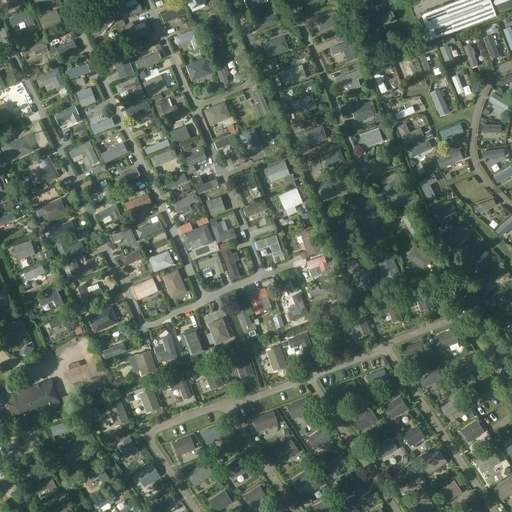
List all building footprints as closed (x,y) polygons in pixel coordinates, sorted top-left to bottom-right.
[(5,12),(26,2),(24,0),(12,0),(13,0),(12,0),(6,0),(8,3),(2,6),(5,12)] [(244,0),(248,9),(268,1),(267,0),(244,0)] [(374,0),(376,5),(377,5),(379,11),(373,13),(378,27),(395,20),(390,7),(387,8),(384,2),(389,0),(374,0)] [(511,0),(458,0),(442,6),(431,11),(440,35),(496,14),(495,13),(511,6),(511,0)] [(117,4),(123,19),(143,11),(140,4),(127,9),(124,1),(117,4)] [(114,21),(113,19),(103,9),(89,23),(99,33),(108,25),(109,26),(114,21)] [(45,31),(61,25),(56,10),(39,17),(45,31)] [(35,24),(29,11),(10,18),(13,25),(26,20),(29,27),(35,24)] [(319,31),(339,24),(335,11),(314,18),(319,31)] [(276,14),(253,23),(256,32),(279,23),(276,14)] [(150,33),(147,26),(136,30),(133,23),(125,26),(132,41),(150,33)] [(431,23),(421,26),(424,40),(434,38),(431,23)] [(197,28),(175,37),(178,45),(191,40),(195,50),(204,47),(197,28)] [(222,43),(219,35),(216,36),(214,31),(206,34),(216,60),(223,58),(219,44),(222,43)] [(498,55),(489,31),(481,34),(491,58),(498,55)] [(508,58),(511,56),(511,39),(510,34),(502,37),(508,58)] [(43,37),(18,48),(22,56),(47,46),(43,37)] [(284,37),(264,44),(268,57),(289,51),(284,37)] [(349,42),(331,49),(333,56),(344,52),(348,62),(356,59),(349,42)] [(448,44),(440,47),(447,63),(454,60),(451,51),(453,50),(451,46),(449,47),(448,44)] [(464,53),(471,75),(479,73),(473,51),(464,53)] [(134,73),(127,54),(113,59),(120,78),(134,73)] [(212,72),(206,59),(187,66),(193,80),(212,72)] [(87,64),(66,71),(69,79),(90,72),(87,64)] [(306,78),(302,65),(280,72),(284,85),(306,78)] [(161,74),(168,71),(166,66),(159,70),(161,74)] [(420,68),(423,79),(429,77),(426,66),(420,68)] [(57,91),(66,87),(58,69),(36,79),(40,87),(53,82),(57,91)] [(362,78),(359,70),(335,79),(337,85),(340,86),(350,82),(352,90),(361,87),(358,79),(362,78)] [(230,86),(226,72),(214,76),(219,90),(230,86)] [(403,72),(397,74),(403,90),(409,88),(403,72)] [(511,73),(499,78),(502,86),(511,82),(511,83),(511,73)] [(167,88),(161,75),(144,82),(150,96),(167,88)] [(145,94),(137,77),(116,86),(119,94),(132,89),(136,98),(145,94)] [(381,82),(375,84),(381,102),(386,100),(381,82)] [(458,84),(452,86),(459,103),(465,101),(466,104),(472,102),(469,94),(463,97),(458,84)] [(95,101),(90,88),(77,93),(82,106),(95,101)] [(440,116),(449,112),(439,89),(430,93),(440,116)] [(270,114),(260,90),(254,93),(258,104),(253,106),(257,116),(263,114),(264,117),(270,114)] [(316,108),(312,95),(292,102),(296,115),(316,108)] [(155,104),(162,120),(180,114),(177,105),(171,107),(168,99),(155,104)] [(230,116),(225,102),(210,108),(205,110),(207,114),(208,114),(212,124),(230,116)] [(372,102),(351,109),(356,122),(376,115),(372,102)] [(505,114),(507,107),(491,102),(489,109),(505,114)] [(125,112),(129,120),(151,111),(148,103),(125,112)] [(6,104),(0,105),(0,122),(11,118),(6,104)] [(74,108),(55,116),(58,123),(70,117),(73,123),(80,120),(74,108)] [(98,125),(92,128),(95,132),(112,126),(110,121),(104,123),(103,120),(96,122),(98,125)] [(420,128),(409,133),(405,124),(397,127),(404,144),(423,136),(420,128)] [(460,124),(440,132),(443,140),(463,132),(460,124)] [(327,139),(322,125),(300,134),(305,147),(327,139)] [(169,134),(175,146),(191,140),(186,128),(169,134)] [(364,148),(383,142),(378,128),(359,135),(364,148)] [(255,129),(239,135),(247,155),(262,149),(255,129)] [(240,150),(234,135),(215,142),(218,149),(230,145),(233,153),(240,150)] [(26,136),(2,148),(6,156),(11,153),(15,160),(34,151),(26,136)] [(92,148),(93,148),(90,142),(68,152),(72,158),(81,154),(82,154),(83,156),(84,157),(87,157),(91,164),(98,161),(92,148)] [(128,153),(124,144),(100,156),(105,165),(128,153)] [(174,149),(151,159),(155,168),(178,158),(174,149)] [(326,171),(336,167),(345,163),(340,149),(320,156),(326,171)] [(459,150),(438,160),(441,168),(450,164),(451,166),(455,164),(454,162),(455,161),(457,162),(460,160),(461,159),(462,158),(461,157),(461,155),(461,153),(459,152),(459,150)] [(409,166),(431,160),(429,151),(407,157),(409,166)] [(48,181),(59,175),(50,157),(43,160),(48,168),(47,168),(45,170),(44,171),(44,173),(44,174),(48,181)] [(295,179),(293,174),(290,175),(285,161),(266,169),(271,182),(285,177),(286,182),(295,179)] [(134,167),(115,176),(119,184),(138,174),(134,167)] [(252,172),(231,180),(234,187),(247,182),(250,190),(258,187),(252,172)] [(419,181),(429,201),(436,197),(430,185),(438,182),(434,174),(419,181)] [(219,186),(216,179),(204,184),(200,175),(194,178),(200,193),(219,186)] [(343,178),(319,188),(324,202),(349,192),(343,178)] [(104,192),(92,198),(95,203),(113,194),(105,180),(100,183),(104,192)] [(395,206),(407,197),(395,180),(383,189),(395,206)] [(166,196),(179,193),(177,185),(164,188),(166,196)] [(297,188),(279,196),(286,210),(303,202),(297,188)] [(31,210),(54,200),(50,192),(28,203),(31,210)] [(195,193),(172,203),(176,211),(199,200),(195,193)] [(129,200),(130,204),(128,205),(130,211),(150,204),(148,197),(137,201),(135,198),(129,200)] [(66,212),(60,199),(37,210),(40,216),(44,215),(46,221),(66,212)] [(210,218),(230,211),(227,203),(214,208),(211,199),(204,201),(210,218)] [(264,200),(243,209),(246,217),(267,209),(264,200)] [(116,203),(99,212),(102,218),(113,213),(114,216),(112,217),(113,220),(115,218),(116,220),(122,217),(116,203)] [(175,211),(177,220),(192,216),(190,207),(175,211)] [(413,237),(421,232),(408,213),(401,218),(413,237)] [(72,221),(48,231),(52,239),(75,229),(72,221)] [(163,228),(160,221),(137,230),(140,237),(163,228)] [(0,228),(0,234),(14,228),(12,223),(0,228)] [(235,236),(233,228),(223,232),(220,223),(213,226),(218,242),(235,236)] [(213,242),(207,225),(183,234),(186,242),(201,236),(205,245),(213,242)] [(130,226),(110,235),(113,243),(126,238),(130,245),(137,242),(130,226)] [(351,249),(345,227),(330,231),(336,253),(351,249)] [(309,256),(326,249),(317,228),(300,234),(307,251),(300,253),(303,260),(309,257),(309,256)] [(281,251),(276,235),(256,242),(259,249),(270,245),(273,253),(281,251)] [(55,242),(63,260),(85,250),(81,242),(68,248),(64,238),(55,242)] [(35,254),(30,240),(13,246),(18,260),(35,254)] [(198,250),(192,251),(191,244),(188,245),(189,261),(199,260),(198,250)] [(479,257),(487,249),(482,244),(467,258),(472,263),(476,260),(478,261),(481,258),(479,257)] [(424,270),(433,259),(414,246),(406,257),(424,270)] [(236,252),(231,254),(229,248),(221,250),(232,279),(240,276),(234,262),(239,260),(236,252)] [(139,250),(122,258),(126,266),(143,258),(139,250)] [(168,252),(148,259),(154,273),(173,266),(168,252)] [(224,272),(219,256),(200,262),(202,269),(214,265),(218,274),(224,272)] [(330,270),(325,256),(308,262),(310,269),(316,267),(318,274),(330,270)] [(401,278),(392,257),(378,263),(387,283),(401,278)] [(94,272),(90,264),(80,269),(75,259),(65,264),(73,281),(94,272)] [(275,274),(279,284),(289,279),(283,266),(279,268),(281,271),(275,274)] [(372,289),(367,267),(352,270),(357,292),(372,289)] [(186,291),(177,271),(164,276),(173,297),(186,291)] [(198,274),(202,285),(211,283),(207,272),(198,274)] [(158,291),(152,278),(134,286),(139,299),(158,291)] [(444,290),(452,287),(456,298),(463,295),(456,278),(442,283),(444,290)] [(77,288),(84,304),(104,296),(101,288),(89,293),(85,284),(77,288)] [(314,289),(315,292),(310,294),(312,301),(335,294),(332,287),(320,290),(318,288),(314,289)] [(0,300),(2,306),(10,303),(5,288),(0,289),(0,300)] [(249,295),(256,314),(264,311),(259,299),(269,296),(266,288),(249,295)] [(64,305),(57,290),(37,300),(41,307),(53,301),(57,308),(64,305)] [(433,306),(428,290),(415,295),(421,311),(433,306)] [(309,314),(300,293),(293,296),(298,310),(289,313),(292,321),(309,314)] [(401,319),(394,300),(374,308),(378,316),(389,312),(393,322),(401,319)] [(501,319),(511,312),(511,301),(497,311),(501,319)] [(95,334),(119,323),(111,307),(88,317),(95,334)] [(49,316),(54,315),(53,309),(40,312),(42,320),(50,318),(49,316)] [(363,313),(350,317),(358,338),(370,333),(363,313)] [(68,314),(48,322),(51,329),(64,324),(67,332),(74,329),(68,314)] [(223,318),(208,324),(216,344),(231,339),(223,318)] [(21,319),(1,328),(4,335),(17,329),(20,337),(28,334),(21,319)] [(342,343),(335,323),(323,327),(330,348),(342,343)] [(187,345),(191,356),(206,351),(198,328),(183,334),(185,341),(182,342),(183,346),(187,345)] [(458,342),(453,330),(434,337),(439,349),(458,342)] [(306,333),(288,340),(291,347),(301,344),(306,358),(314,355),(306,333)] [(157,354),(159,362),(177,357),(170,335),(163,338),(167,351),(157,354)] [(407,355),(418,351),(421,359),(428,356),(422,341),(405,348),(407,355)] [(126,351),(123,344),(102,352),(105,359),(126,351)] [(76,348),(78,354),(84,351),(85,354),(89,353),(86,345),(76,348)] [(460,357),(457,345),(437,351),(439,358),(445,356),(446,361),(460,357)] [(279,346),(267,350),(274,371),(286,367),(279,346)] [(134,355),(142,376),(157,370),(150,350),(134,355)] [(247,356),(235,360),(241,377),(253,373),(247,356)] [(443,388),(450,383),(439,367),(420,379),(424,387),(437,379),(443,388)] [(204,372),(211,389),(223,385),(216,368),(204,372)] [(383,369),(366,376),(371,389),(388,382),(383,369)] [(180,389),(184,400),(193,397),(185,377),(169,383),(172,392),(180,389)] [(61,405),(51,379),(12,393),(7,403),(12,415),(22,419),(61,405)] [(359,396),(354,381),(333,389),(336,396),(349,391),(352,398),(359,396)] [(140,393),(147,412),(159,408),(152,389),(140,393)] [(464,405),(457,394),(440,406),(447,416),(464,405)] [(407,408),(399,397),(384,407),(392,418),(407,408)] [(108,405),(116,427),(130,421),(122,399),(108,405)] [(287,406),(292,418),(309,412),(304,399),(287,406)] [(354,419),(361,430),(377,419),(370,409),(354,419)] [(257,432),(278,424),(273,411),(252,419),(257,432)] [(74,419),(50,427),(53,436),(77,428),(74,419)] [(468,442),(483,431),(476,420),(461,431),(468,442)] [(220,426),(202,433),(206,444),(225,437),(220,426)] [(410,446),(424,436),(417,426),(403,435),(410,446)] [(322,428),(307,438),(315,449),(330,439),(322,428)] [(73,433),(51,439),(52,446),(75,440),(73,433)] [(190,436),(172,443),(177,456),(195,449),(190,436)] [(374,446),(381,458),(396,448),(389,437),(374,446)] [(138,451),(129,438),(118,446),(127,459),(138,451)] [(298,451),(291,440),(275,450),(282,461),(298,451)] [(499,462),(493,450),(475,461),(482,472),(499,462)] [(397,456),(394,451),(377,461),(380,466),(397,456)] [(428,473),(446,462),(439,451),(421,463),(428,473)] [(341,455),(325,465),(334,478),(340,474),(335,467),(345,461),(341,455)] [(37,473),(44,469),(37,456),(18,465),(21,471),(34,465),(37,473)] [(232,479),(247,468),(239,456),(224,467),(232,479)] [(205,461),(186,474),(194,486),(213,474),(205,461)] [(153,464),(137,475),(145,487),(161,476),(153,464)] [(84,485),(104,473),(99,466),(80,478),(84,485)] [(392,476),(399,487),(415,477),(407,466),(392,476)] [(312,467),(292,480),(297,489),(309,481),(315,490),(323,484),(312,467)] [(52,496),(59,492),(52,478),(32,489),(36,495),(48,488),(52,496)] [(511,492),(511,479),(511,478),(494,489),(501,499),(511,492)] [(447,501),(461,492),(454,481),(440,490),(447,501)] [(364,493),(357,482),(343,491),(350,502),(364,493)] [(259,486),(243,497),(251,508),(267,497),(259,486)] [(215,511),(216,511),(232,502),(224,490),(208,501),(215,511)] [(426,494),(407,506),(411,511),(424,511),(434,506),(426,494)] [(172,495),(152,508),(153,511),(164,511),(163,510),(176,501),(172,495)] [(329,497),(313,508),(316,511),(331,511),(337,509),(329,497)] [(73,511),(67,502),(51,511),(73,511)] [(108,511),(111,506),(104,502),(99,511),(108,511)]
